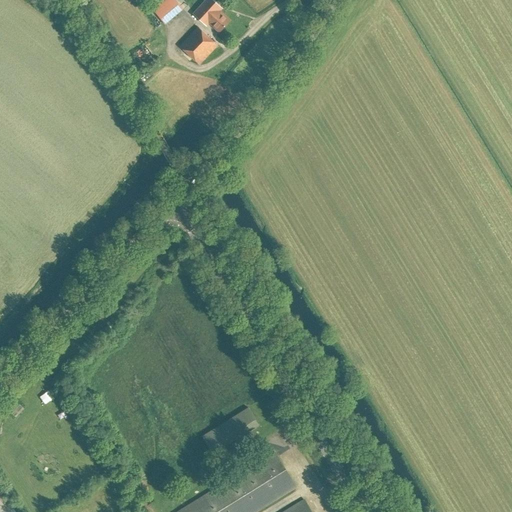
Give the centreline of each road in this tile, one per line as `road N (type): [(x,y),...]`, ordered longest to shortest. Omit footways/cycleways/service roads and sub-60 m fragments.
road 1 (unclassified): [(362,511),(172,206)]
road 2 (tertiary): [(172,206),(307,48),(336,0)]
road 3 (tertiary): [(0,385),(172,206)]
road 4 (track): [(184,191),(68,0)]
